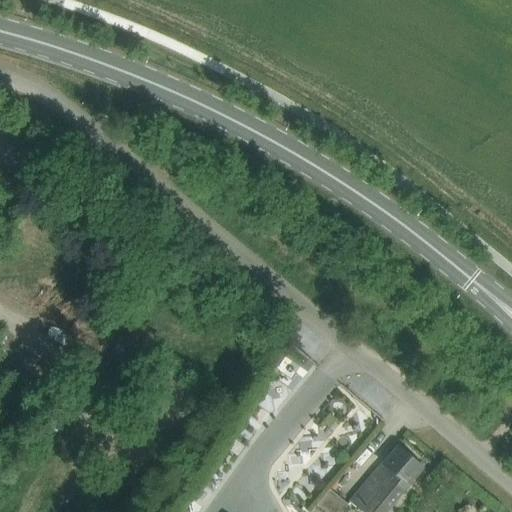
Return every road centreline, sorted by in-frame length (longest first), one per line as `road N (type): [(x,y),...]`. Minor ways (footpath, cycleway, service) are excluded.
road 1 (unclassified): [(511,482),(114,150),(34,89),(0,74)]
road 2 (secondary): [(471,280),(385,210),(273,151),(145,87),(0,38)]
road 3 (unknown): [(339,338),(243,465)]
